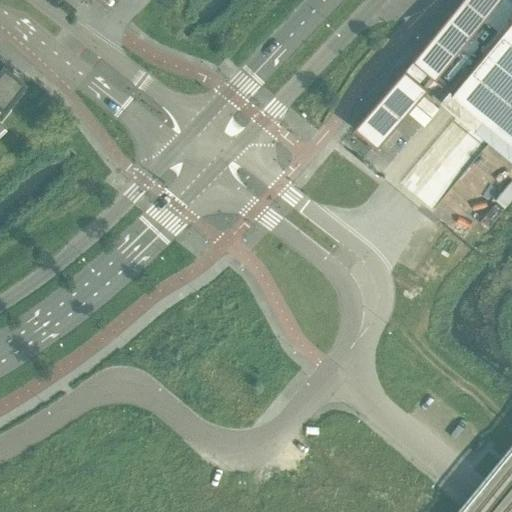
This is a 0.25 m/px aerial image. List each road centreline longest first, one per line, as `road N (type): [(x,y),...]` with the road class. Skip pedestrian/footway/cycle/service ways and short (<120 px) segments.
road 1 (residential): [(0,449),(104,384),(128,383),(217,444),(256,452),(333,376)]
road 2 (residential): [(350,353),(384,305),(375,266),(231,150)]
road 3 (tertiary): [(0,347),(82,289),(204,177)]
road 4 (residential): [(204,177),(331,267),(350,294),(350,353)]
road 5 (tertiary): [(173,150),(51,270),(0,304)]
road 6 (residential): [(0,18),(173,150)]
road 7 (tertiary): [(231,150),(360,13)]
road 8 (tertiary): [(318,0),(197,124)]
road 9 (residential): [(458,479),(333,376)]
road 10 (residential): [(197,124),(93,45)]
